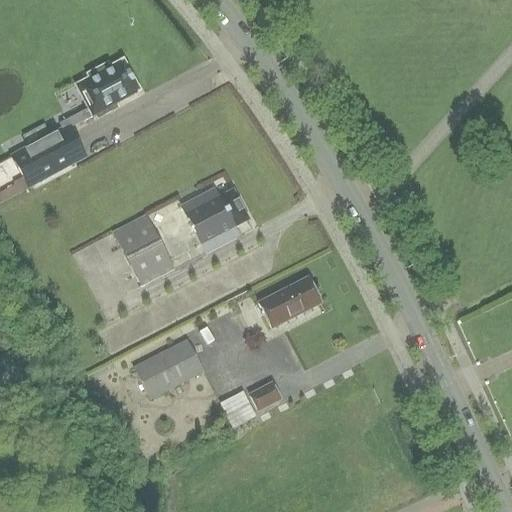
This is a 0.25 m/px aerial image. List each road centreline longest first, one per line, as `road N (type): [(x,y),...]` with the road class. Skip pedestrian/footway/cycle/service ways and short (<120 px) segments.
road 1 (secondary): [(504,511),(383,250),(215,0)]
road 2 (residential): [(87,511),(21,384),(0,389)]
